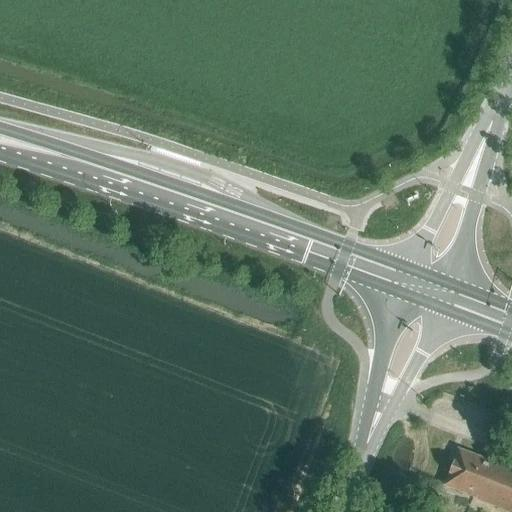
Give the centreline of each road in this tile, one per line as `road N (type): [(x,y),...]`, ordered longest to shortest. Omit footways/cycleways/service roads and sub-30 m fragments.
road 1 (primary): [(423,291),(0,145)]
road 2 (unclassified): [(423,291),(511,61)]
road 3 (unclassified): [(341,511),(423,291)]
